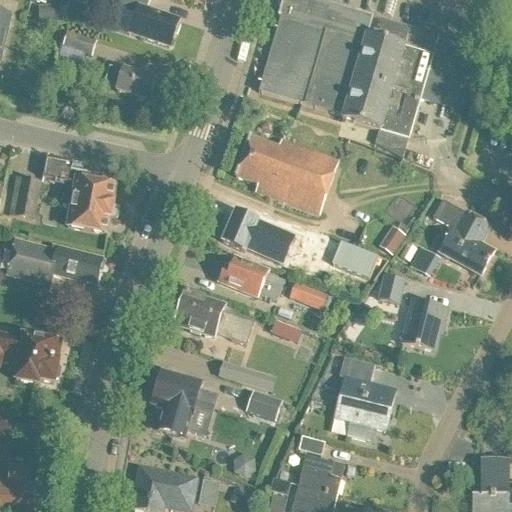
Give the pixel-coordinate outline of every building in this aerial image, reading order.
[(153,0),(119,0),(116,10),(136,17),(129,37),(171,51),(181,23),(151,13),(153,0)] [(259,96),(342,122),(341,127),(379,138),(375,151),(403,165),(409,142),(411,143),(421,107),(461,118),(467,97),(456,94),(470,49),(438,39),(386,25),(367,19),(315,5),(316,3),(306,0),(287,0),(281,22),(283,23),(280,31),(259,96)] [(38,27),(60,26),(59,9),(38,10),(38,27)] [(0,60),(9,19),(0,17),(0,60)] [(463,34),(471,37),(475,27),(466,24),(463,34)] [(97,46),(68,37),(63,52),(92,61),(97,46)] [(148,105),(156,82),(124,71),(123,74),(109,69),(103,87),(116,91),(115,94),(148,105)] [(319,220),(339,166),(281,145),(278,152),(250,141),(236,180),(259,189),(256,196),(319,220)] [(106,238),(115,191),(100,188),(102,179),(72,174),(73,167),(46,162),(42,182),(58,184),(70,186),(69,188),(75,189),(68,231),(106,238)] [(33,225),(41,186),(22,182),(14,221),(33,225)] [(451,234),(439,257),(480,281),(494,256),(481,249),(479,242),(486,229),(463,216),(462,217),(442,205),(432,223),(451,234)] [(268,251),(276,233),(236,216),(222,246),(244,256),(249,243),(268,251)] [(302,255),(309,236),(284,225),(276,244),(302,255)] [(394,230),(381,249),(394,258),(407,239),(394,230)] [(327,259),(333,245),(316,238),(310,252),(327,259)] [(103,266),(104,264),(54,251),(53,254),(17,245),(7,280),(51,291),(53,281),(81,288),(81,287),(97,291),(101,276),(103,277),(106,267),(103,266)] [(276,306),(284,287),(267,280),(268,276),(234,262),(230,273),(224,271),(218,286),(258,302),(259,299),(276,306)] [(405,286),(384,281),(379,305),(399,309),(405,286)] [(322,316),(327,302),(294,289),(288,303),(322,316)] [(233,341),(239,323),(222,317),(225,309),(186,297),(180,316),(178,315),(174,326),(176,326),(176,329),(214,341),(216,335),(233,341)] [(435,358),(440,339),(443,339),(449,316),(412,307),(401,350),(435,358)] [(56,366),(60,348),(11,339),(11,340),(0,338),(0,371),(1,371),(2,365),(11,366),(10,374),(18,376),(16,384),(37,388),(38,384),(54,387),(58,367),(56,366)] [(211,419),(217,401),(198,396),(201,388),(162,375),(156,394),(154,393),(150,405),(152,406),(152,407),(165,412),(157,438),(181,446),(190,420),(191,420),(193,413),(211,419)] [(247,375),(243,389),(265,396),(269,382),(247,375)] [(385,436),(395,394),(344,381),(334,424),(350,428),(346,440),(369,446),(373,433),(385,436)] [(282,407),(253,397),(246,416),(275,427),(282,407)] [(299,455),(322,461),(325,447),(302,441),(299,455)] [(257,477),(257,462),(240,461),(240,477),(257,477)] [(337,500),(344,471),(306,461),(298,490),(337,500)] [(511,511),(511,488),(508,488),(508,465),(480,464),(479,501),(471,501),(470,511),(511,511)] [(40,503),(42,494),(36,490),(38,475),(10,471),(8,488),(0,486),(0,511),(32,511),(33,507),(40,503)] [(172,511),(192,511),(198,483),(138,472),(131,511),(163,511),(164,510),(172,511)] [(204,483),(202,509),(220,510),(223,485),(204,483)] [(333,511),(337,500),(298,490),(272,483),(269,496),(273,497),(268,511),(283,511),(290,488),(298,491),(292,511),(333,511)] [(236,489),(230,506),(244,511),(247,511),(254,497),(236,489)]
